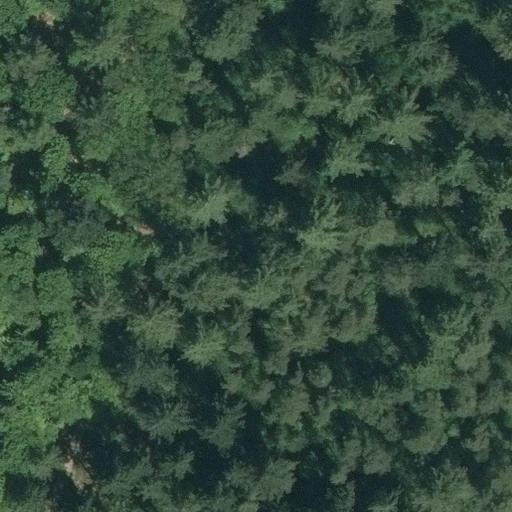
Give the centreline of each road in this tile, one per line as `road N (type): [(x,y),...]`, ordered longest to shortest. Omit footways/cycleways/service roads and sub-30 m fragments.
road 1 (track): [(73,511),(154,339),(161,245)]
road 2 (track): [(170,0),(161,245)]
